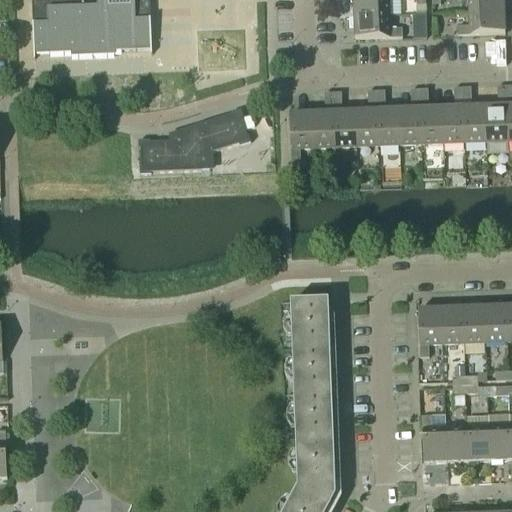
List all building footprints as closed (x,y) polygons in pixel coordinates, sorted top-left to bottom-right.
[(62,0),(62,4),(32,5),(33,62),(34,62),(34,57),(70,56),(70,59),(114,58),(114,54),(150,53),(150,57),(151,57),(149,0),(134,1),(134,0),(62,0)] [(388,18),(387,0),(352,0),(354,19),(388,18)] [(425,8),(424,0),(415,0),(416,8),(425,8)] [(503,14),(502,0),(467,0),(468,16),(503,14)] [(504,37),(503,14),(468,16),(469,29),(456,29),(457,39),(504,37)] [(389,32),(388,18),(354,19),(354,43),(402,41),(401,32),(389,32)] [(507,102),(507,90),(496,90),(497,103),(507,102)] [(464,104),(463,91),(453,92),(453,104),(464,104)] [(421,106),(420,93),(410,93),(410,106),(421,106)] [(378,107),(377,94),(367,95),(367,108),(378,107)] [(334,109),(334,96),(324,97),(324,109),(334,109)] [(509,145),(507,109),(486,110),(487,145),(509,145)] [(487,145),(486,110),(464,111),(465,146),(487,145)] [(465,146),(464,111),(443,112),(444,147),(465,146)] [(444,147),(443,112),(421,113),(422,148),(444,147)] [(422,148),(421,113),(399,114),(401,149),(422,148)] [(379,150),(378,114),(356,115),(358,150),(379,150)] [(401,149),(399,114),(378,114),(379,150),(401,149)] [(358,150),(356,115),(335,116),(336,151),(358,150)] [(248,145),(246,139),(239,116),(184,132),(184,133),(176,135),(176,144),(139,146),(141,176),(209,173),(209,157),(248,145)] [(336,151),(335,116),(313,117),(315,152),(336,151)] [(315,152),(313,117),(289,118),(290,165),(300,165),(299,153),(315,152)] [(335,489),(328,304),(290,306),(297,491),(285,511),(328,511),(330,509),(329,508),(333,499),(333,489),(335,489)] [(506,346),(505,310),(483,311),(485,346),(506,346)] [(485,346),(483,311),(462,312),(463,347),(485,346)] [(463,347),(462,312),(440,313),(442,348),(463,347)] [(442,348),(440,313),(417,314),(419,361),(428,361),(428,349),(442,348)] [(508,384),(507,375),(495,376),(495,385),(508,384)] [(465,389),(464,380),(452,381),(452,389),(465,389)] [(477,388),(477,380),(464,380),(465,389),(477,388)] [(477,397),(477,391),(477,388),(465,389),(465,397),(477,397)] [(465,397),(465,389),(452,389),(452,398),(465,397)] [(508,399),(508,390),(495,391),(496,399),(508,399)] [(445,466),(444,431),(431,432),(430,419),(421,420),(423,467),(445,466)] [(488,464),(487,429),(466,430),(467,465),(488,464)] [(510,464),(509,429),(487,429),(488,464),(510,464)] [(467,465),(466,430),(444,431),(445,466),(467,465)]
